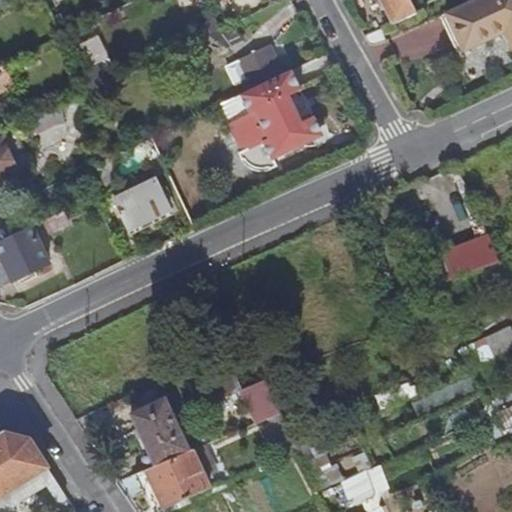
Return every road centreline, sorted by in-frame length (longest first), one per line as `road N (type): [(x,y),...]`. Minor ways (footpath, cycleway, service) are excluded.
road 1 (residential): [(3,354),(394,156)]
road 2 (residential): [(3,354),(106,511)]
road 3 (residential): [(394,156),(307,0)]
road 4 (residential): [(394,156),(511,105)]
